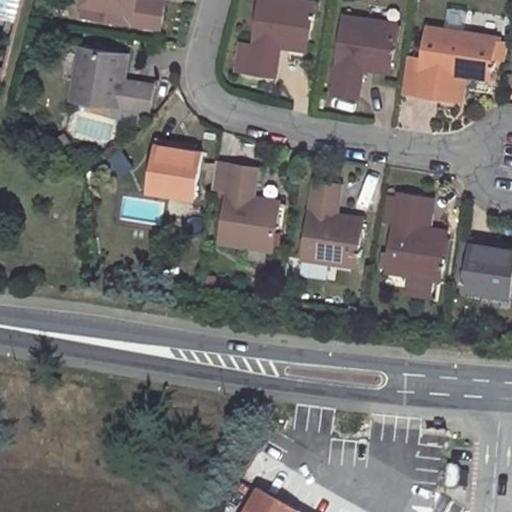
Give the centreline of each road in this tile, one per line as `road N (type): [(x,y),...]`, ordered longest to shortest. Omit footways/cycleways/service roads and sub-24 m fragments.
road 1 (tertiary): [(0,331),(285,373),(511,390)]
road 2 (residential): [(213,0),(196,54),(201,85),(225,108),(446,150)]
